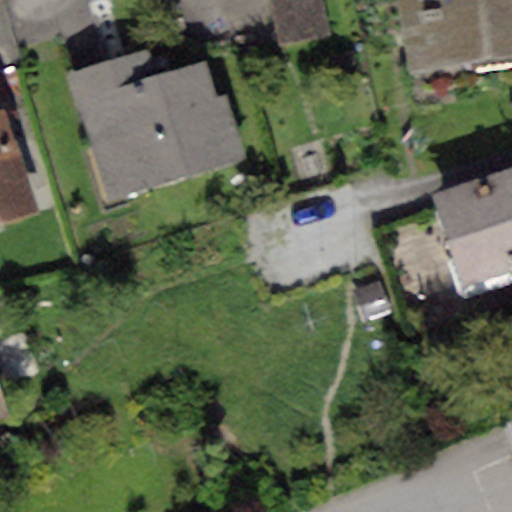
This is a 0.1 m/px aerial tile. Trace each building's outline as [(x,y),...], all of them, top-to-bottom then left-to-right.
[(268,0),(278,48),(331,38),(324,0),(268,0)] [(511,0),(398,0),(410,70),(511,53),(511,0)] [(149,48),(68,73),(107,201),(244,159),(225,95),(213,99),(202,61),(157,75),(149,48)] [(0,221),(35,209),(6,120),(16,116),(0,68),(0,221)] [(511,170),(434,195),(461,291),(511,274),(511,170)]
